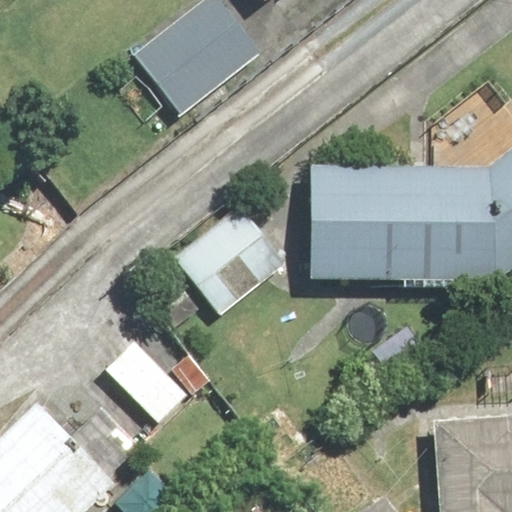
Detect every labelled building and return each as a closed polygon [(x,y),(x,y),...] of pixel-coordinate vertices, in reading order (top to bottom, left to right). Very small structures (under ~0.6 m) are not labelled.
[(233,0),(197,0),(133,50),(183,115),(270,47),(233,0)] [(322,274),(511,275),(511,147),(499,159),(323,158),(322,274)] [(251,197),(173,256),(219,316),(298,257),(251,197)] [(172,375),(132,336),(103,367),(163,426),(212,376),(191,355),(172,375)] [(50,388),(0,435),(0,511),(90,511),(158,448),(110,397),(82,422),(50,388)] [(511,511),(511,404),(442,406),(444,511),(511,511)] [(282,511),(264,493),(243,511),(282,511)] [(399,511),(386,494),(362,511),(399,511)]
